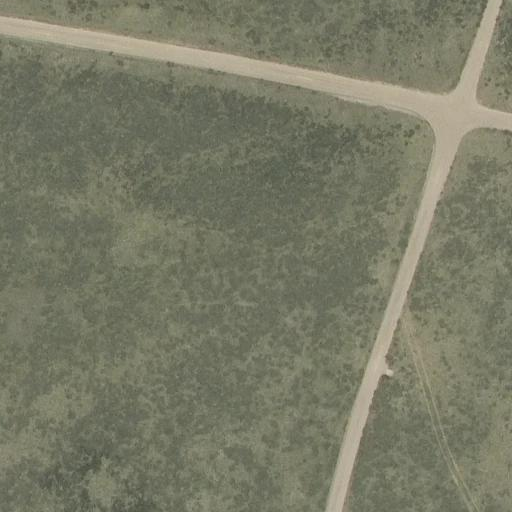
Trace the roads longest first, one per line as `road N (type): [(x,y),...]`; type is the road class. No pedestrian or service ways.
road 1 (track): [(331,511),(491,0)]
road 2 (track): [(0,26),(511,123)]
